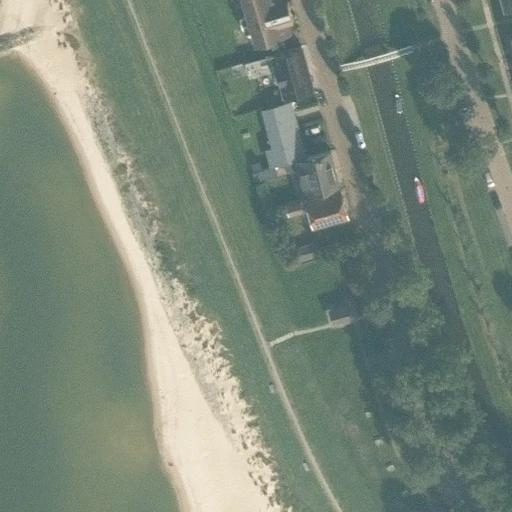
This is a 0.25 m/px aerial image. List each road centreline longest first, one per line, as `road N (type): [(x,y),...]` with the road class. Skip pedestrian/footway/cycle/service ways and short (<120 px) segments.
road 1 (tertiary): [(490,511),(457,471),(426,410),(303,0)]
road 2 (residential): [(511,206),(441,0)]
